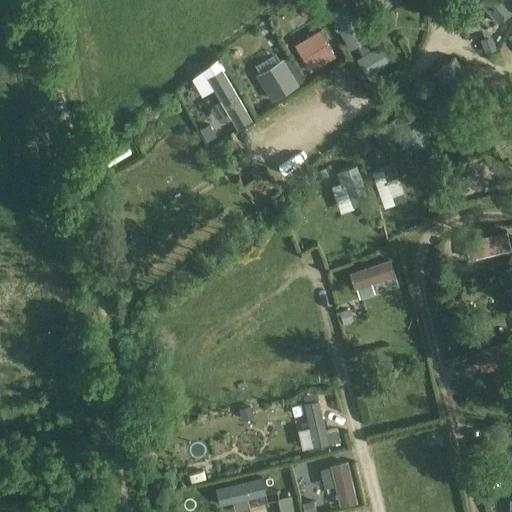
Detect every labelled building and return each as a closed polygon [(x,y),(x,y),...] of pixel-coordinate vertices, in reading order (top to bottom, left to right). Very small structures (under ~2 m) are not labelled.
[(371,0),(378,9),(390,0),(371,0)] [(481,0),(483,2),(499,21),(511,11),(511,9),(504,0),(481,0)] [(362,55),(368,51),(362,40),(365,39),(342,1),(328,9),(351,47),(355,45),(362,55)] [(316,42),(325,56),(336,50),(315,15),(304,22),(316,42)] [(385,27),(378,15),(370,19),(377,31),(385,27)] [(491,36),(482,39),(487,53),(496,50),(491,36)] [(382,43),(368,51),(362,55),(357,58),(368,76),(393,61),(382,43)] [(431,75),(455,107),(478,90),(454,57),(431,75)] [(298,84),(283,60),(258,75),(269,92),(273,99),(298,84)] [(214,117),(219,116),(227,112),(229,115),(236,127),(252,119),(221,67),(206,76),(220,99),(208,107),(214,117)] [(434,92),(428,84),(419,90),(425,98),(426,97),(434,92)] [(275,102),(273,99),(269,92),(264,95),(270,105),(275,102)] [(432,105),(431,106),(437,114),(446,108),(440,100),(432,105)] [(398,138),(411,129),(425,119),(414,104),(375,132),(386,147),(398,138)] [(121,147),(112,161),(121,166),(130,153),(121,147)] [(342,168),(345,178),(355,204),(369,199),(356,163),(342,168)] [(472,163),(432,184),(440,198),(480,177),(472,163)] [(392,181),(388,169),(372,174),(383,207),(395,203),(388,182),(392,181)] [(476,249),(483,247),(504,242),(510,240),(507,229),(473,237),(476,249)] [(371,282),(395,274),(389,257),(350,270),(356,287),(371,282)] [(511,266),(497,271),(501,283),(509,281),(511,279),(511,266)] [(446,304),(442,288),(432,291),(436,306),(446,304)] [(348,306),(337,309),(341,322),(352,318),(348,306)] [(452,329),(444,331),(447,343),(455,341),(452,329)] [(511,357),(511,348),(510,343),(473,353),(477,367),(511,357)] [(309,428),(313,447),(329,444),(319,401),(303,404),(309,428)] [(264,414),(261,402),(238,407),(241,420),(264,414)] [(357,502),(347,460),(331,464),(336,484),(341,505),(357,502)] [(217,488),(220,504),(266,494),(262,478),(217,488)] [(281,511),(293,511),(290,496),(279,499),(281,511)] [(303,504),(304,511),(316,511),(314,501),(303,504)]
